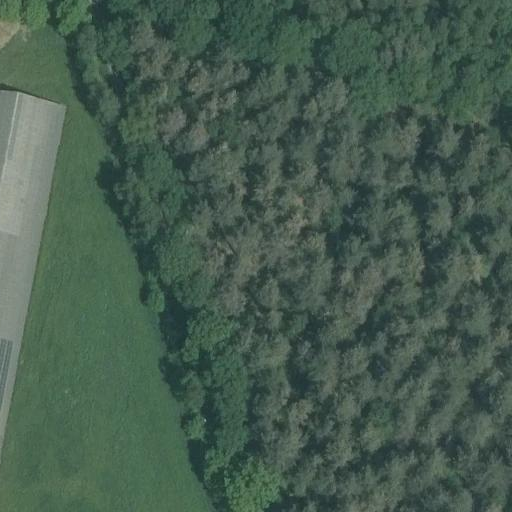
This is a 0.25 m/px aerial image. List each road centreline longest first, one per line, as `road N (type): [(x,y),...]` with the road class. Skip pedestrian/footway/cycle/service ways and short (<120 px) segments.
road 1 (track): [(252,511),(95,0)]
road 2 (track): [(511,144),(96,0)]
